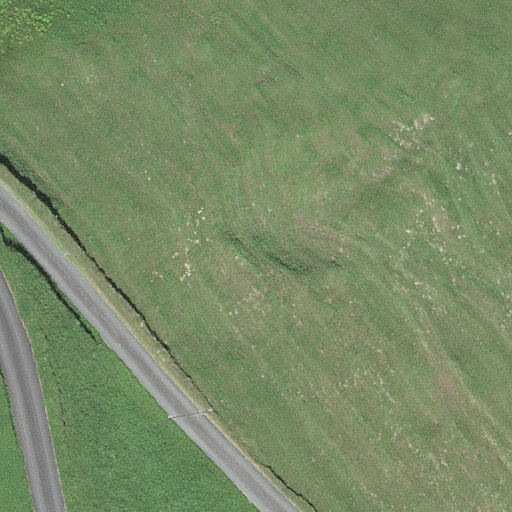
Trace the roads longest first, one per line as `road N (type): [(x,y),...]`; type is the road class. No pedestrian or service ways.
road 1 (track): [(0,201),(288,511)]
road 2 (track): [(0,306),(27,386),(53,511)]
